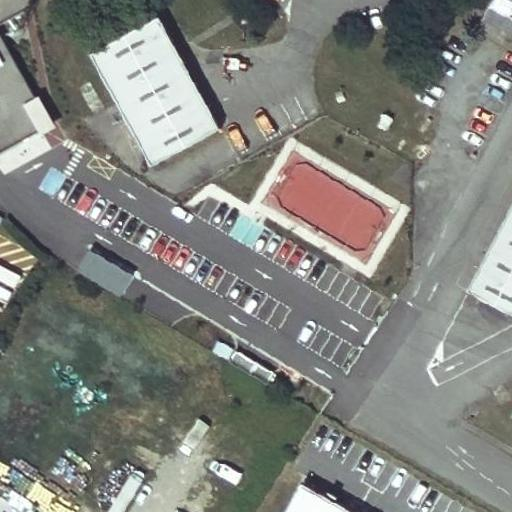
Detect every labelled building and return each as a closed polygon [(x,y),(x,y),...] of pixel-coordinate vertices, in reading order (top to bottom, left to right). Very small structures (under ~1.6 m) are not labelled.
[(0,0),(0,153),(56,127),(0,28),(0,21),(35,3),(34,0),(0,0)] [(511,39),(511,0),(491,0),(480,22),(498,32),(511,39)] [(116,103),(150,165),(218,128),(172,43),(157,17),(89,54),(116,103)] [(511,203),(464,293),(511,319),(511,203)] [(139,276),(88,246),(75,269),(126,299),(139,276)] [(0,264),(0,277),(15,285),(20,276),(0,264)] [(273,374),(234,351),(228,361),(267,384),(273,374)] [(364,511),(298,475),(276,511),(364,511)]
